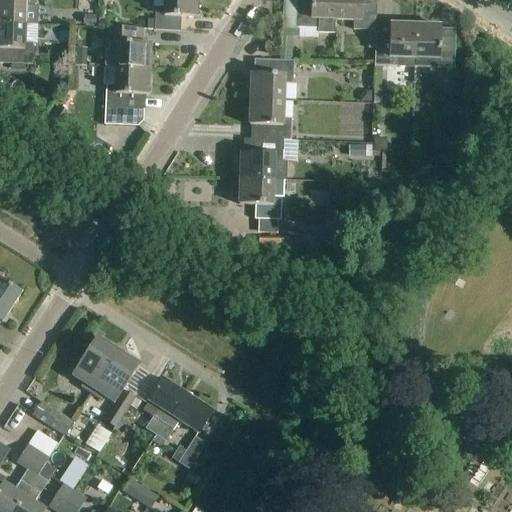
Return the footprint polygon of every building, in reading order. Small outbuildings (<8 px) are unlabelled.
[(0,0),(0,25),(25,26),(25,9),(34,9),(34,0),(0,0)] [(197,19),(197,0),(164,0),(164,9),(155,9),(154,22),(149,22),(148,31),(180,32),(181,18),(197,19)] [(297,0),(297,4),(296,30),(318,31),(318,36),(335,36),(336,23),(336,0),(297,0)] [(336,0),(336,23),(352,23),(352,32),(369,33),(368,51),(374,51),(376,7),(362,6),(362,0),(336,0)] [(94,27),(94,18),(81,18),(81,27),(94,27)] [(0,65),(6,65),(11,66),(20,66),(24,66),(33,66),(34,44),(38,44),(38,26),(25,26),(0,25),(0,65)] [(415,62),(416,29),(390,28),(390,33),(377,33),(377,43),(376,43),(374,84),(382,85),(383,69),(397,70),(397,68),(414,69),(415,62)] [(104,68),(149,71),(150,45),(140,45),(141,30),(108,29),(107,52),(103,52),(102,68),(104,68)] [(415,62),(414,69),(431,70),(431,71),(454,72),(455,33),(441,32),(441,30),(416,29),(415,62)] [(250,101),(283,103),(284,86),(293,86),(294,64),(254,62),(254,76),(251,76),(250,101)] [(147,97),(149,71),(104,68),(103,86),(106,87),(105,109),(144,111),(145,97),(147,97)] [(65,88),(66,77),(54,76),(54,87),(65,88)] [(361,104),(372,104),(372,94),(360,94),(361,104)] [(34,114),(36,114),(38,113),(40,112),(41,111),(42,109),(42,107),(42,105),(41,103),(39,102),(38,101),(36,100),(34,100),(32,101),(30,102),(29,103),(28,105),(28,107),(28,109),(29,111),(30,112),(32,113),(34,114)] [(282,121),(283,103),(250,101),(249,127),(257,128),(257,141),(283,142),(291,143),(292,121),(282,121)] [(283,142),(257,141),(244,141),(243,155),(241,155),(240,181),(287,182),(287,165),(282,165),(283,142)] [(447,158),(459,152),(455,143),(443,149),(447,158)] [(349,158),(366,158),(366,148),(349,148),(349,158)] [(286,182),(287,182),(240,181),(239,206),(255,207),(255,221),(260,222),(279,223),(281,223),(282,199),(284,199),(284,182),(286,182)] [(306,236),(325,236),(328,236),(328,247),(340,247),(340,236),(340,219),(328,219),(328,223),(307,223),(306,236)] [(284,239),(284,248),(302,248),(303,239),(284,239)] [(0,322),(2,324),(21,294),(0,281),(0,280),(0,322)] [(104,375),(119,352),(99,339),(72,380),(92,393),(104,375)] [(104,375),(92,393),(113,406),(139,366),(119,352),(104,375)] [(143,429),(156,437),(169,417),(184,394),(163,381),(148,404),(156,409),(143,429)] [(117,430),(136,401),(125,394),(107,423),(117,430)] [(152,443),(155,445),(157,442),(162,445),(177,422),(199,436),(214,413),(184,394),(169,417),(156,437),(152,443)] [(370,412),(355,402),(343,422),(357,430),(370,412)] [(52,410),(44,423),(65,436),(73,424),(52,410)] [(39,432),(30,446),(50,459),(59,445),(39,432)] [(187,470),(204,444),(193,437),(184,451),(180,448),(172,460),(187,470)] [(0,446),(0,465),(2,467),(11,453),(8,451),(0,446)] [(15,511),(24,499),(45,466),(50,459),(30,446),(18,464),(28,471),(14,492),(4,486),(0,491),(0,511),(15,511)] [(24,499),(15,511),(44,511),(35,506),(56,473),(45,466),(24,499)] [(88,475),(82,490),(114,501),(119,485),(88,475)] [(152,511),(159,499),(130,481),(123,493),(152,511)] [(49,509),(54,511),(61,511),(74,492),(64,485),(49,509)] [(74,492),(61,511),(80,511),(88,500),(74,492)]
